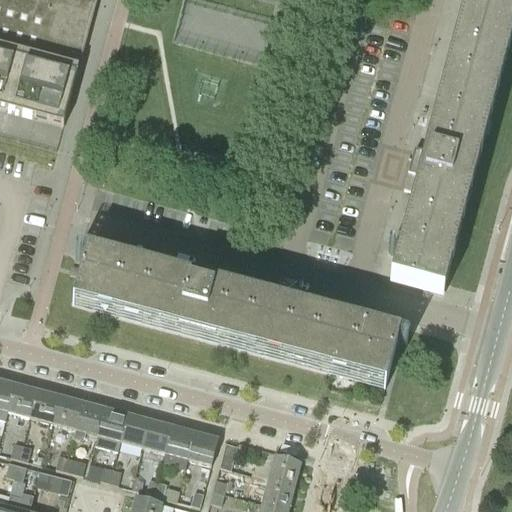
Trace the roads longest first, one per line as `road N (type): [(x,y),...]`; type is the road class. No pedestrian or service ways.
road 1 (residential): [(342,439),(0,347)]
road 2 (tertiary): [(459,471),(511,279)]
road 3 (residential): [(459,471),(342,439)]
